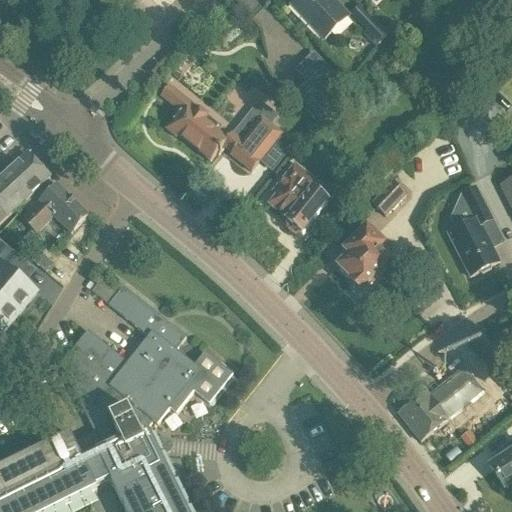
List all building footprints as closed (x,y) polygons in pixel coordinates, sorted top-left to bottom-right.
[(331,0),(298,0),(291,7),(324,41),(350,18),(331,0)] [(360,8),(352,15),(367,32),(364,35),(376,48),(388,37),(360,8)] [(314,55),(297,72),(321,98),(339,82),(314,55)] [(511,107),(511,71),(494,91),(505,101),(502,105),(508,111),(511,107)] [(219,128),(170,88),(161,98),(181,114),(167,132),(176,140),(181,139),(211,164),(217,157),(218,158),(224,151),(222,150),(224,148),(233,155),(242,144),(232,136),(227,142),(215,132),(219,128)] [(235,117),(250,103),(236,88),(221,102),(235,117)] [(233,155),(231,157),(252,173),(282,136),(262,120),(242,144),(233,155)] [(319,129),(301,151),(314,161),(332,139),(319,129)] [(394,145),(368,172),(381,185),(407,157),(394,145)] [(0,226),(50,181),(27,156),(3,179),(0,176),(0,226)] [(278,199),(270,208),(289,223),(287,225),(289,226),(289,232),(295,237),(302,236),(303,237),(333,197),(295,167),(273,195),(278,199)] [(511,183),(502,189),(511,208),(511,183)] [(393,185),(372,206),(386,219),(406,198),(393,185)] [(58,187),(23,222),(37,236),(54,220),(70,237),(89,218),(58,187)] [(474,223),(448,236),(470,280),(499,265),(481,228),(492,222),(476,190),(462,198),(474,223)] [(348,259),(337,270),(350,283),(349,284),(351,285),(351,292),(356,298),(363,297),(364,298),(382,280),(390,288),(403,275),(395,267),(396,266),(382,253),(386,248),(367,230),(343,254),(348,259)] [(0,296),(21,314),(37,294),(20,279),(30,267),(0,242),(0,296)] [(0,511),(55,511),(112,485),(125,511),(187,511),(147,431),(153,424),(158,428),(170,412),(177,417),(194,395),(210,407),(233,378),(205,356),(195,368),(177,353),(187,340),(122,290),(108,307),(108,308),(148,340),(128,365),(88,333),(69,357),(61,367),(96,437),(89,441),(76,447),(72,439),(71,439),(0,473),(0,511)] [(0,330),(4,334),(21,314),(0,296),(0,330)] [(121,320),(111,327),(119,341),(130,335),(121,320)] [(511,337),(509,336),(498,348),(511,361),(511,337)] [(468,369),(434,396),(439,403),(436,406),(449,422),(480,397),(486,393),(468,369)] [(399,417),(421,445),(449,422),(436,406),(427,394),(399,417)] [(191,430),(193,417),(180,414),(178,428),(191,430)] [(473,456),(483,448),(473,436),(463,443),(473,456)] [(511,453),(490,468),(506,492),(509,490),(510,493),(511,491),(511,453)]
